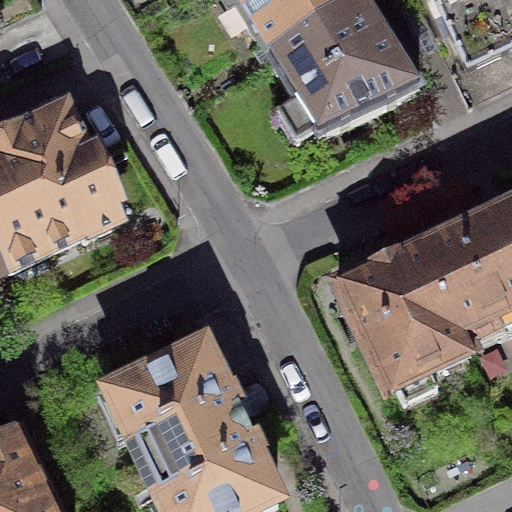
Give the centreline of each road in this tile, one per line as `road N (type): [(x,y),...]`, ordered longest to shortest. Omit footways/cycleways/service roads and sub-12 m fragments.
road 1 (residential): [(89,0),(253,266)]
road 2 (residential): [(511,142),(253,266)]
road 3 (residential): [(253,266),(0,387)]
road 4 (residential): [(253,266),(376,511)]
